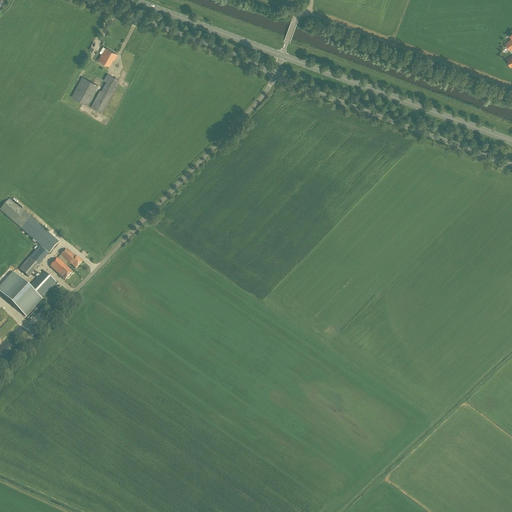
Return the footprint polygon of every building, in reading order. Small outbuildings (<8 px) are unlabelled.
[(117,54),(106,47),(102,54),(102,53),(98,60),(109,66),(113,59),(114,59),(117,54)] [(101,113),(119,80),(109,75),(101,91),(100,90),(90,107),(101,113)] [(87,106),(99,86),(82,77),(71,97),(87,106)] [(0,210),(50,254),(59,243),(10,199),(0,210)] [(29,278),(34,272),(49,255),(39,246),(19,269),(29,278)] [(76,258),(67,249),(50,267),(65,281),(73,272),(67,267),(70,264),(76,269),(82,262),(77,257),(76,258)] [(41,299),(57,283),(44,271),(29,287),(13,272),(0,285),(0,292),(25,317),(42,299),(41,299)]
